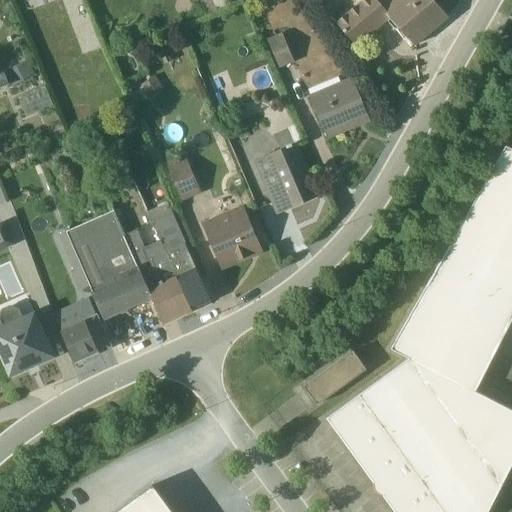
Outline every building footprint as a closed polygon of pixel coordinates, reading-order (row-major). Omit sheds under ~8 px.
[(362,0),(335,22),(356,46),(390,18),(413,45),(447,17),(433,0),(362,0)] [(294,61),(282,33),(267,40),(279,68),(294,61)] [(26,61),(6,71),(14,85),(34,75),(26,61)] [(4,71),(0,72),(0,87),(9,85),(4,71)] [(369,121),(352,77),(309,95),(326,139),(327,139),(369,121)] [(45,86),(18,97),(25,116),(53,105),(45,86)] [(301,140),(295,125),(273,135),(279,150),(253,161),(275,215),(318,197),(297,143),(301,140)] [(486,511),(511,462),(511,410),(474,391),(511,317),(511,150),(504,146),(390,349),(408,358),(327,418),(395,511),(486,511)] [(184,159),(182,155),(167,162),(169,167),(168,167),(181,202),(201,193),(186,158),(184,159)] [(148,212),(160,240),(191,309),(210,301),(168,203),(148,212)] [(263,253),(243,206),(202,224),(221,271),(263,253)] [(66,232),(92,293),(101,313),(104,321),(151,299),(124,235),(114,210),(66,232)] [(0,248),(14,243),(5,218),(0,220),(0,248)] [(137,229),(124,235),(151,299),(162,323),(191,309),(160,240),(145,247),(137,229)] [(89,287),(66,232),(58,234),(73,271),(70,272),(78,292),(89,287)] [(101,313),(93,295),(58,311),(58,312),(53,315),(75,362),(110,346),(96,315),(101,313)] [(0,318),(3,325),(0,326),(0,353),(10,375),(26,368),(24,365),(35,360),(37,363),(53,356),(34,311),(21,317),(18,310),(10,307),(3,310),(0,317),(0,318)] [(365,369),(352,351),(303,386),(316,404),(365,369)] [(172,511),(152,484),(114,511),(172,511)]
